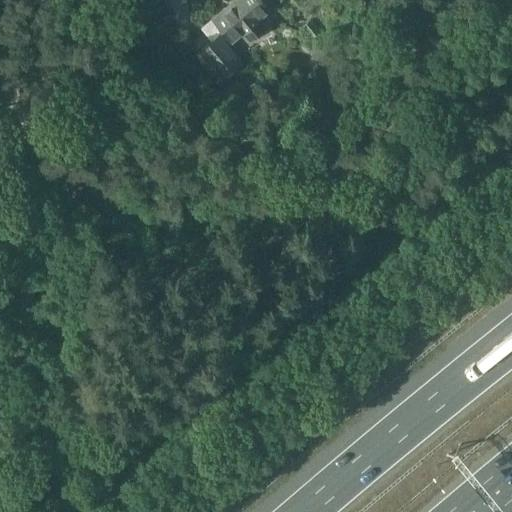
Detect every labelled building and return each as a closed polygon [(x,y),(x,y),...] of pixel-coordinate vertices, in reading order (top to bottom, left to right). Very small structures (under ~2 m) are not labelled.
[(261,0),(231,0),(211,17),(230,40),(241,32),(248,39),(265,26),(258,18),(269,9),(261,0)] [(219,33),(197,50),(215,72),(237,54),(219,33)] [(227,108),(239,97),(247,90),(238,79),(217,96),(227,108)] [(259,79),(250,85),(251,86),(256,92),(264,86),(264,85),(259,79)] [(205,108),(212,116),(216,113),(209,104),(205,108)] [(222,111),(208,120),(214,127),(226,117),(222,111)]
